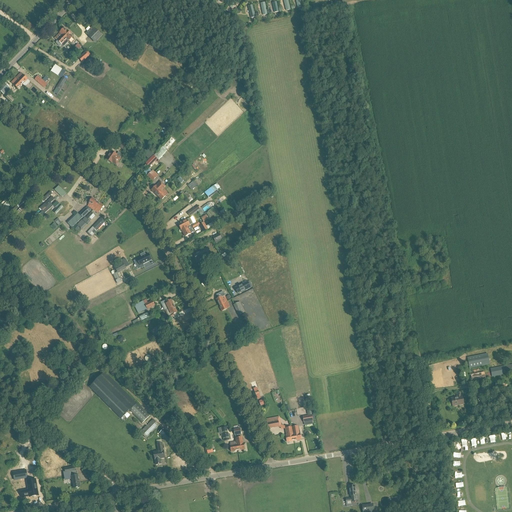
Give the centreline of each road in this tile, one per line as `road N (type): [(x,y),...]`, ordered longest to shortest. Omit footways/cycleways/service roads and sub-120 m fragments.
road 1 (unclassified): [(276,464),(143,210),(0,110)]
road 2 (unclassified): [(276,464),(511,423)]
road 3 (residential): [(118,493),(276,464)]
road 4 (residential): [(118,493),(0,408)]
